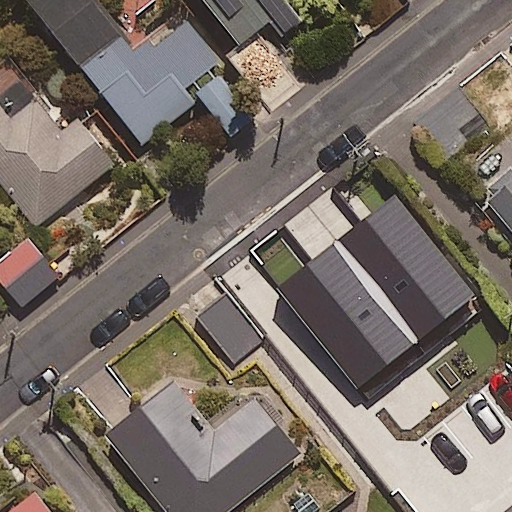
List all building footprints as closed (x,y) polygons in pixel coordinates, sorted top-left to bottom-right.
[(136,46),(99,0),(47,0),(37,8),(148,147),(199,106),(188,91),(222,64),(179,11),(136,46)] [(207,0),(246,49),(274,26),(286,41),(306,25),(286,0),(207,0)] [(230,78),(204,98),(237,139),(263,119),(230,78)] [(57,120),(32,86),(0,110),(0,178),(37,228),(118,166),(73,107),(57,120)] [(495,208),(490,213),(511,236),(511,181),(508,177),(486,197),(495,208)] [(29,242),(0,265),(0,282),(21,308),(58,278),(29,242)] [(410,276),(391,291),(385,283),(293,352),(368,452),(495,355),(444,287),(428,299),(410,276)] [(260,342),(228,299),(200,320),(232,363),(260,342)] [(215,435),(175,384),(111,434),(171,511),(220,511),(299,451),(260,400),(215,435)]
